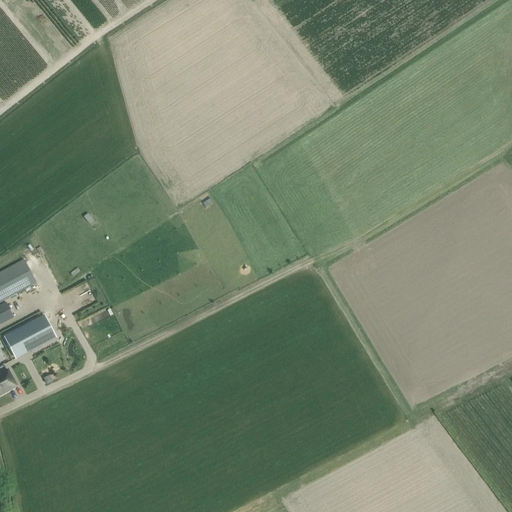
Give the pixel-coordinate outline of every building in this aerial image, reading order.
[(24,260),(0,273),(0,302),(26,289),(29,293),(39,288),(36,283),(24,260)] [(23,294),(0,306),(0,324),(31,307),(23,294)] [(44,317),(5,338),(9,347),(24,339),(30,351),(56,338),(44,317)] [(0,395),(16,387),(8,370),(1,374),(0,372),(0,395)] [(52,381),(50,376),(49,375),(44,378),(47,384),(52,381)]
